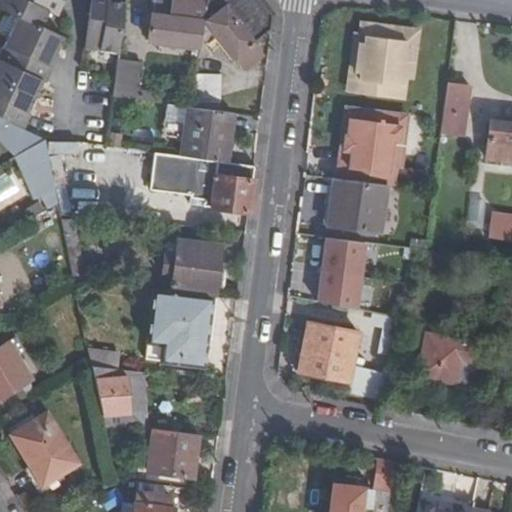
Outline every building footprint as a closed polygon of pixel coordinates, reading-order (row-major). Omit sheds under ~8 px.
[(0,54),(0,118),(20,128),(23,130),(30,115),(28,113),(24,112),(27,107),(30,108),(40,87),(37,86),(39,81),(42,83),(45,84),(59,56),(56,54),(53,52),(55,48),(58,49),(64,38),(42,28),(50,11),(58,15),(65,1),(63,0),(0,0),(0,9),(18,18),(0,54)] [(83,47),(117,52),(124,3),(105,1),(105,0),(90,0),(88,15),(92,15),(92,20),(87,20),(83,47)] [(198,48),(201,18),(203,0),(170,0),(170,5),(151,3),(147,41),(198,48)] [(252,47),(271,31),(273,16),(258,0),(203,0),(201,18),(235,60),(237,58),(246,68),(260,56),(252,47)] [(404,98),(414,27),(368,21),(365,41),(360,41),(353,91),(404,98)] [(116,60),(111,97),(133,101),(134,92),(138,63),(116,60)] [(221,76),(195,72),(191,108),(216,112),(221,76)] [(471,84),(447,81),(444,105),(444,110),(441,130),(464,133),(467,113),(471,84)] [(175,106),(176,99),(134,92),(133,101),(175,106)] [(185,158),(222,163),(229,114),(216,112),(191,108),(184,108),(177,157),(185,158)] [(387,184),(394,185),(402,119),(353,112),(351,127),(355,128),(351,157),(342,156),(339,177),(387,184)] [(0,134),(13,141),(20,128),(0,118),(0,134)] [(511,160),(511,122),(492,120),(488,158),(511,160)] [(40,196),(53,189),(42,138),(16,154),(34,198),(40,196)] [(144,224),(147,188),(150,157),(49,146),(62,215),(144,224)] [(210,209),(247,215),(253,168),(222,163),(185,158),(184,162),(150,157),(147,188),(174,190),(174,185),(191,188),(189,205),(210,207),(210,209)] [(335,177),(329,176),(322,223),(328,223),(335,177)] [(339,177),(335,177),(328,223),(381,231),(387,184),(339,177)] [(311,180),(308,208),(323,209),(326,181),(311,180)] [(46,210),(56,204),(53,189),(40,196),(46,210)] [(489,237),(511,240),(511,224),(491,222),(489,237)] [(61,224),(72,278),(85,279),(73,224),(61,224)] [(315,308),(359,310),(362,241),(318,239),(315,308)] [(170,290),(213,295),(214,292),(219,292),(222,269),(216,268),(219,247),(175,243),(173,258),(164,257),(161,274),(172,276),(170,290)] [(206,337),(211,297),(154,289),(147,343),(161,344),(159,362),(202,368),(204,349),(198,348),(199,337),(206,337)] [(348,381),(358,332),(309,322),(299,371),(348,381)] [(474,372),(480,344),(427,334),(418,375),(464,385),(467,371),(474,372)] [(0,397),(30,380),(7,342),(0,346),(0,397)] [(161,344),(147,343),(145,359),(159,362),(161,344)] [(88,350),(91,366),(118,370),(119,355),(88,350)] [(91,366),(104,427),(126,426),(137,428),(135,411),(143,411),(140,373),(118,370),(91,366)] [(379,399),(383,374),(355,370),(351,394),(379,399)] [(135,411),(137,428),(144,429),(143,411),(135,411)] [(41,485),(76,463),(45,415),(11,436),(41,485)] [(192,478),(198,436),(154,430),(147,472),(192,478)] [(393,490),(396,462),(377,458),(374,488),(393,490)] [(371,511),(374,488),(332,483),(329,511),(371,511)] [(171,511),(172,509),(169,509),(170,498),(136,493),(134,504),(132,504),(132,506),(121,504),(119,511),(171,511)] [(472,511),(473,507),(452,503),(451,506),(438,504),(419,500),(417,511),(472,511)]
